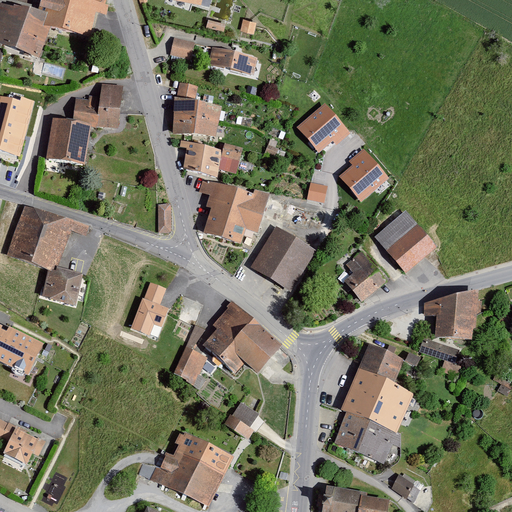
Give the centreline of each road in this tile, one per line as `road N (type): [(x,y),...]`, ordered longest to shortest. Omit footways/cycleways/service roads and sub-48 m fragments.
road 1 (residential): [(191,257),(119,0)]
road 2 (tertiary): [(312,353),(359,320),(511,274)]
road 3 (residential): [(0,192),(191,257)]
road 4 (residential): [(191,257),(312,353)]
road 5 (residential): [(408,511),(304,451)]
